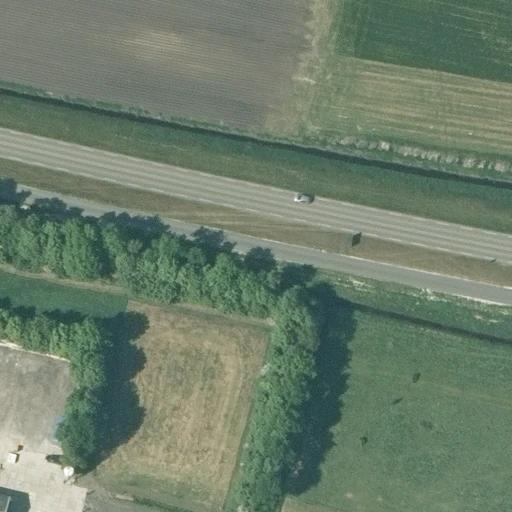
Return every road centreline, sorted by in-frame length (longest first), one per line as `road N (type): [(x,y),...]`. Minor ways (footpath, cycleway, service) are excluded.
road 1 (unclassified): [(511,298),(0,190)]
road 2 (secondary): [(511,250),(0,143)]
